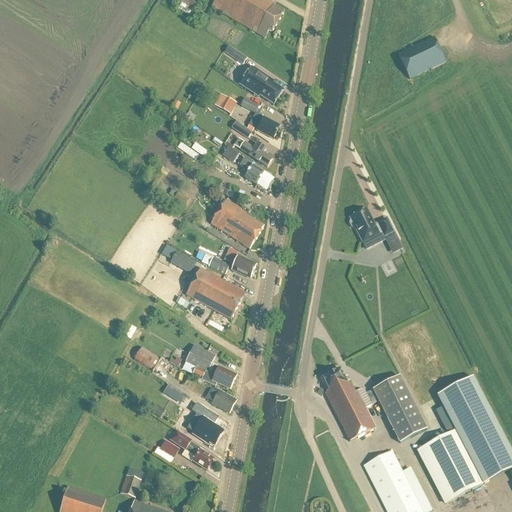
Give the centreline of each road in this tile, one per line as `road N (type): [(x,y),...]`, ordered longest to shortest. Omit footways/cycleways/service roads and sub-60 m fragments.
road 1 (tertiary): [(249,386),(316,0)]
road 2 (residential): [(303,395),(351,95)]
road 3 (tertiary): [(227,511),(249,386)]
